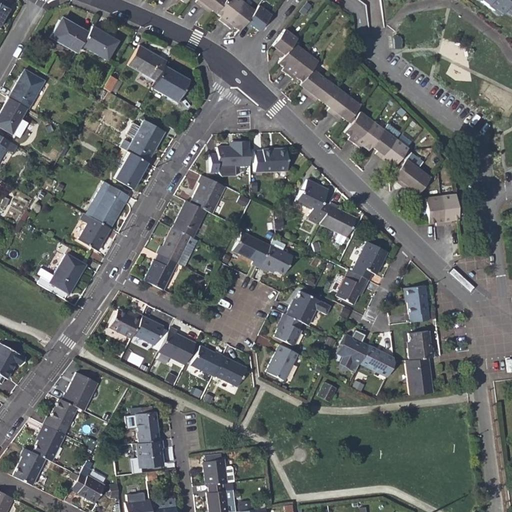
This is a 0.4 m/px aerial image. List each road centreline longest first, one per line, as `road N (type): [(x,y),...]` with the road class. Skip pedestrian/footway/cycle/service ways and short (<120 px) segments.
road 1 (residential): [(236,73),(412,243)]
road 2 (residential): [(109,277),(236,73)]
road 3 (residential): [(494,511),(470,299)]
road 4 (residential): [(0,433),(109,277)]
road 5 (residential): [(511,59),(457,7),(442,4),(405,12),(375,63)]
road 6 (residential): [(375,63),(472,135),(490,193)]
road 7 (residential): [(109,277),(230,338),(245,306)]
road 8 (residential): [(102,0),(180,32),(236,73)]
road 9 (residential): [(490,193),(502,303),(496,317)]
